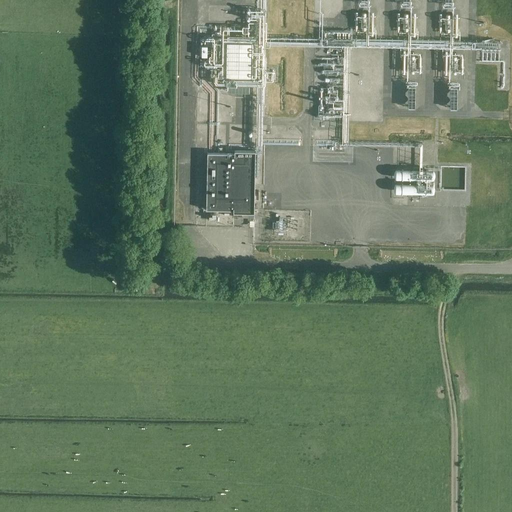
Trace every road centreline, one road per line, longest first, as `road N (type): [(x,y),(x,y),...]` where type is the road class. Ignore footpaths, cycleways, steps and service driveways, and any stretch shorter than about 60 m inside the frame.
road 1 (unclassified): [(511,269),(222,265)]
road 2 (track): [(450,429),(440,400),(437,323),(450,268)]
